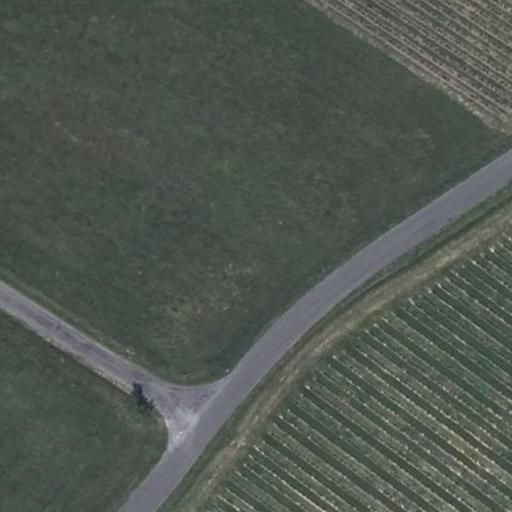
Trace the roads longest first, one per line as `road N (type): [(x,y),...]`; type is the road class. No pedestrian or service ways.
road 1 (tertiary): [(511,165),(336,287),(207,426)]
road 2 (unclassified): [(207,426),(0,295)]
